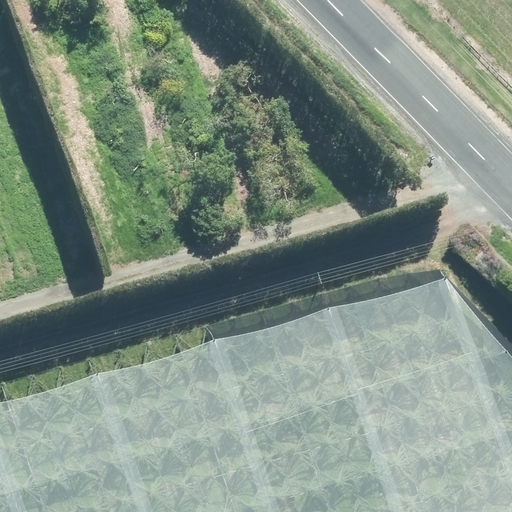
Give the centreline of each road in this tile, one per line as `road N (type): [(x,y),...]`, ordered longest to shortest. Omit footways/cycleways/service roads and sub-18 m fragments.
road 1 (unknown): [(504,177),(248,270),(0,339)]
road 2 (tertiary): [(329,0),(511,185)]
